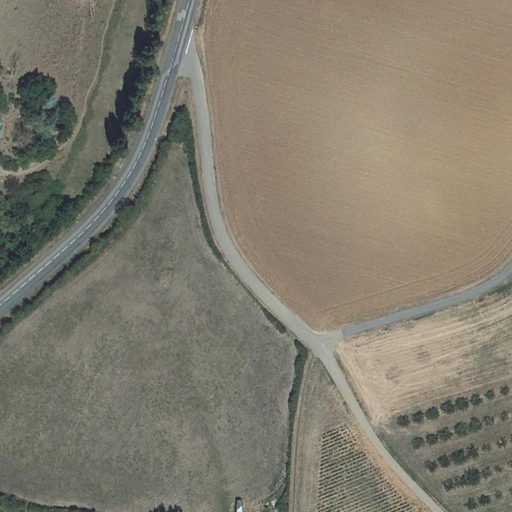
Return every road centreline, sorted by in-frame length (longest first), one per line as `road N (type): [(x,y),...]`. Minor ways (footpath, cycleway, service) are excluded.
road 1 (unclassified): [(317,342),(237,262),(220,232),(199,85),(179,34)]
road 2 (tertiary): [(0,304),(117,194),(154,116),(179,34)]
road 3 (unclassified): [(317,342),(369,433),(441,511)]
road 4 (unclassified): [(511,265),(448,301),(317,342)]
road 5 (unclassified): [(291,511),(295,443),(317,342)]
